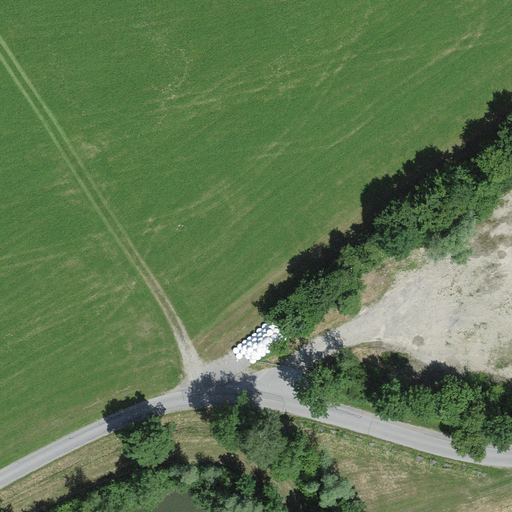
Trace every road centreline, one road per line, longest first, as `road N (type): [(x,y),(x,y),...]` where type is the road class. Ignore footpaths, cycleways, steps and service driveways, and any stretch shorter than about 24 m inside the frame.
road 1 (unclassified): [(511,459),(416,443),(323,411),(193,398),(0,476)]
road 2 (track): [(193,398),(193,363),(158,290),(70,158)]
